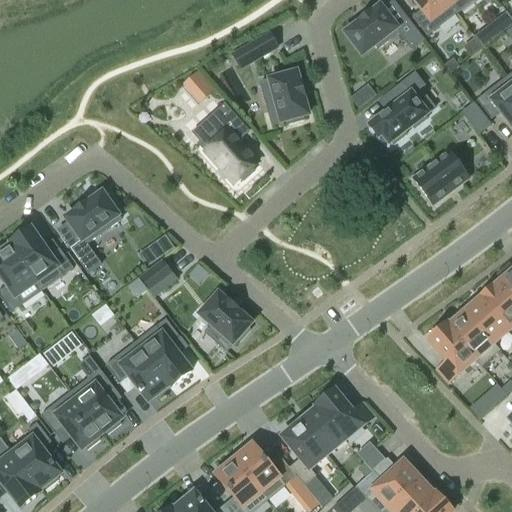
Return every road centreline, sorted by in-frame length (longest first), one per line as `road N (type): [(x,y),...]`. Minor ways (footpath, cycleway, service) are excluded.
road 1 (residential): [(215,261),(348,136),(318,24),(349,0)]
road 2 (residential): [(215,261),(98,156),(0,224)]
road 3 (residential): [(100,511),(312,356)]
road 4 (residential): [(511,473),(502,466),(443,473),(326,346)]
road 5 (residential): [(326,346),(511,212)]
road 6 (residential): [(312,356),(215,261)]
